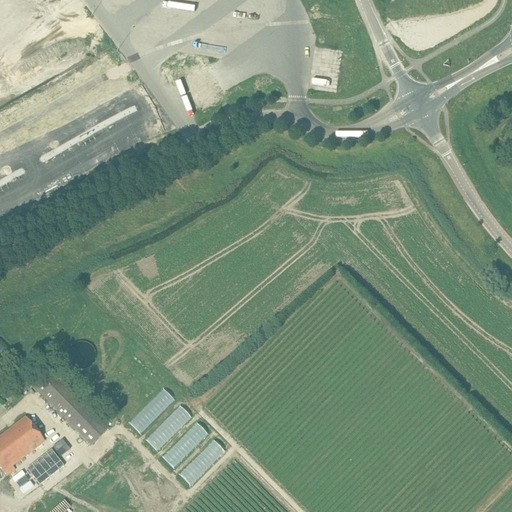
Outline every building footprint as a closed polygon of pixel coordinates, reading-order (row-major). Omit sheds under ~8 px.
[(94,0),(86,0),(99,13),(103,9),(94,0)] [(103,11),(98,14),(107,27),(112,24),(103,11)] [(92,446),(109,429),(49,368),(32,385),(92,446)] [(35,419),(38,417),(31,406),(28,409),(35,419)] [(0,466),(8,476),(16,469),(13,465),(39,446),(46,441),(32,425),(26,417),(0,436),(0,466)] [(51,449),(27,468),(40,484),(64,465),(51,449)]
